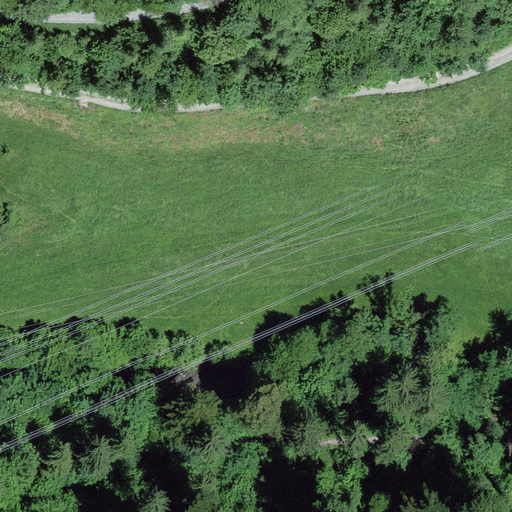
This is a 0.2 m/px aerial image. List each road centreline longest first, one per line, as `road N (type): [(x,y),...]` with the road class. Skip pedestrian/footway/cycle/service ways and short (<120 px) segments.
road 1 (track): [(0,85),(119,108),(206,108),(455,77),(511,52)]
road 2 (track): [(0,424),(511,432)]
road 3 (track): [(0,17),(120,32),(221,0)]
